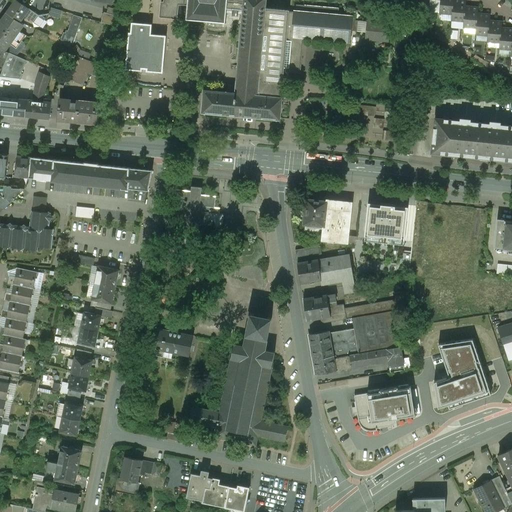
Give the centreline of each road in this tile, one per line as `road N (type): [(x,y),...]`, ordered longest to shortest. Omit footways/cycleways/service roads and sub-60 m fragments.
road 1 (residential): [(328,474),(272,162)]
road 2 (secondary): [(272,162),(511,187)]
road 3 (residential): [(107,433),(328,474)]
road 4 (secondary): [(345,511),(408,471),(511,422)]
road 5 (residential): [(144,252),(107,433)]
road 6 (secondary): [(0,134),(162,151)]
